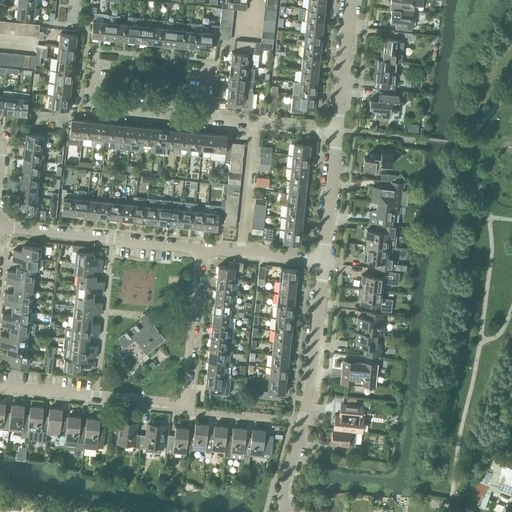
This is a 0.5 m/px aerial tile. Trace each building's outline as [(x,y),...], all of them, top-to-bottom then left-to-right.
[(325,0),(308,0),(308,9),(324,11),(325,0)] [(390,0),(390,9),(392,9),(414,11),(414,4),(422,5),(422,0),(390,0)] [(33,20),(34,7),(18,5),(16,18),(33,20)] [(324,11),(308,9),(306,21),(323,23),(324,11)] [(414,11),(392,9),(390,23),(396,24),(395,29),(412,31),(414,11)] [(108,14),(91,12),(91,21),(93,21),(91,37),(104,39),(106,20),(107,20),(108,15),(107,15),(108,14)] [(107,20),(106,20),(104,39),(115,40),(117,23),(119,23),(120,15),(115,15),(108,15),(107,20)] [(132,16),(127,16),(126,24),(119,23),(117,23),(115,40),(128,41),(129,24),(131,24),(132,16)] [(143,17),(132,16),(131,24),(129,24),(128,41),(140,42),(141,25),(143,26),(143,17)] [(143,26),(141,25),(140,42),(152,44),(153,27),(155,27),(155,19),(151,18),(151,26),(143,26)] [(155,27),(153,27),(152,44),(164,45),(165,28),(167,28),(168,22),(167,22),(167,20),(163,20),(162,28),(155,27)] [(175,23),(168,22),(167,28),(165,28),(164,45),(175,46),(177,29),(179,29),(179,21),(175,21),(175,23)] [(323,23),(306,21),(305,33),(322,35),(323,23)] [(177,29),(175,46),(187,47),(189,30),(191,31),(192,23),(187,22),(186,30),(179,29),(177,29)] [(203,24),(192,23),(191,31),(189,30),(187,47),(199,49),(201,32),(203,32),(203,24)] [(219,33),(219,26),(211,25),(210,33),(203,32),(201,32),(199,49),(211,50),(212,41),(218,41),(218,39),(219,33)] [(383,38),(381,60),(398,62),(403,63),(405,41),(412,42),(413,34),(395,32),(394,39),(383,38)] [(298,39),(298,45),(320,47),(322,35),(305,33),(304,40),(298,39)] [(76,36),(60,34),(58,47),(75,49),(76,36)] [(320,47),(304,45),(303,58),(319,60),(320,47)] [(74,61),(75,49),(58,47),(57,59),(74,61)] [(252,54),(247,54),(241,53),(236,52),(231,52),(230,64),(247,66),(247,68),(254,68),(255,64),(252,64),(253,61),(251,60),(252,54)] [(319,60),(303,58),(301,70),(318,72),(319,60)] [(74,61),(57,59),(56,71),(72,73),(74,61)] [(398,62),(381,60),(376,59),(374,81),(381,82),(389,83),(396,83),(398,62)] [(230,64),(229,76),(245,78),(245,80),(253,80),(254,77),(246,76),(247,68),(247,66),(230,64)] [(318,72),(301,70),(300,82),(317,84),(318,72)] [(72,73),(56,71),(54,84),(71,86),(72,73)] [(229,76),(228,88),(244,90),(244,92),(252,93),(252,89),(244,88),(245,80),(245,78),(229,76)] [(317,84),(300,82),(295,82),(293,94),(315,97),(317,84)] [(71,86),(54,84),(53,96),(69,98),(71,86)] [(244,90),(228,88),(226,100),(236,101),(235,107),(250,109),(252,93),(244,92),(244,90)] [(400,93),(379,91),(378,101),(370,100),(369,109),(375,112),(375,115),(391,117),(394,110),(397,109),(397,108),(401,108),(402,102),(399,100),(400,93)] [(16,98),(14,115),(26,116),(29,93),(16,92),(16,98)] [(277,92),(271,92),(268,111),(275,111),(277,92)] [(293,94),(292,94),(291,111),(303,113),(304,108),(314,109),(315,97),(293,94)] [(53,96),(49,96),(47,108),(68,110),(69,98),(53,96)] [(1,113),(14,115),(16,98),(3,97),(1,113)] [(82,137),(83,121),(71,119),(70,136),(68,135),(67,144),(71,144),(72,136),(79,137),(82,137)] [(93,138),(95,122),(83,121),(82,137),(79,137),(79,144),(83,145),(84,137),(92,138),(93,138)] [(106,140),(107,123),(95,122),(93,138),(92,138),(91,146),(95,146),(96,139),(103,139),(106,140)] [(117,141),(119,125),(107,123),(106,140),(103,139),(103,147),(107,147),(108,140),(115,141),(117,141)] [(129,142),(131,126),(119,125),(117,141),(115,141),(115,148),(127,149),(127,142),(129,142)] [(143,127),(131,126),(129,142),(127,142),(127,149),(138,150),(139,143),(141,144),(143,127)] [(153,145),(155,128),(143,127),(141,144),(139,143),(138,150),(142,151),(143,144),(151,145),(153,145)] [(167,130),(155,128),(153,145),(151,145),(151,152),(163,154),(163,146),(165,146),(167,130)] [(177,147),(179,131),(167,130),(165,146),(163,146),(163,154),(167,154),(168,146),(175,147),(177,147)] [(189,149),(191,132),(179,131),(177,147),(175,147),(175,155),(178,155),(179,148),(187,149),(189,149)] [(201,150),(203,133),(191,132),(189,149),(187,149),(186,156),(190,157),(191,149),(199,150),(201,150)] [(213,151),(215,135),(203,133),(201,150),(199,150),(198,158),(202,158),(203,150),(210,151),(213,151)] [(26,134),(25,146),(41,148),(43,135),(26,134)] [(226,145),(227,136),(215,135),(213,151),(210,151),(210,159),(214,159),(215,152),(223,152),(222,160),(230,161),(231,155),(232,149),(232,146),(226,145)] [(292,156),(309,158),(310,145),(294,143),(292,156)] [(25,146),(24,158),(40,160),(41,148),(25,146)] [(259,152),(258,163),(270,165),(271,153),(259,152)] [(364,158),(363,170),(375,171),(375,168),(386,170),(387,165),(391,165),(393,153),(381,152),(380,155),(370,153),(369,158),(364,158)] [(309,158),(292,156),(291,168),(308,170),(309,158)] [(24,158),(22,171),(42,173),(43,160),(40,160),(24,158)] [(308,170),(291,168),(290,181),(306,183),(308,170)] [(22,171),(21,183),(37,185),(39,173),(22,171)] [(127,173),(115,171),(114,179),(126,180),(127,173)] [(394,179),(394,182),(404,183),(404,178),(400,174),(394,179)] [(306,183),(290,181),(288,193),(305,194),(306,183)] [(372,186),(371,202),(377,202),(401,205),(406,205),(408,190),(404,190),(405,183),(404,183),(394,182),(391,181),(390,188),(372,186)] [(21,183),(20,195),(36,197),(37,185),(21,183)] [(66,189),(62,188),(61,197),(63,197),(61,214),(74,215),(76,198),(78,198),(78,190),(74,190),(74,192),(66,191),(66,189)] [(89,191),(78,190),(78,198),(76,198),(74,215),(86,216),(87,199),(90,200),(90,192),(89,192),(89,191)] [(90,200),(87,199),(86,216),(98,217),(99,201),(101,201),(102,193),(98,192),(97,200),(90,200)] [(305,194),(288,193),(285,192),(284,205),(287,205),(304,207),(305,194)] [(114,194),(110,193),(109,202),(101,201),(99,201),(98,217),(109,219),(111,202),(114,202),(114,195),(114,194)] [(111,202),(109,219),(121,220),(123,203),(126,203),(126,195),(122,195),(121,196),(114,195),(114,202),(111,202)] [(39,198),(20,196),(18,208),(25,209),(24,216),(45,218),(45,211),(38,210),(39,198)] [(123,203),(121,220),(134,221),(135,204),(138,205),(138,196),(133,196),(133,204),(126,203),(123,203)] [(150,198),(138,196),(138,205),(135,204),(134,221),(145,222),(147,206),(150,206),(150,198)] [(161,199),(150,198),(150,206),(147,206),(145,222),(157,224),(159,207),(162,207),(162,200),(161,200),(161,199)] [(58,200),(52,199),(50,218),(56,218),(58,200)] [(174,201),(162,200),(162,207),(159,207),(157,224),(169,225),(171,208),(174,209),(174,201)] [(185,201),(174,200),(174,201),(174,209),(171,208),(169,225),(181,226),(183,210),(185,210),(185,201)] [(198,204),(186,202),(185,210),(183,210),(181,226),(193,227),(195,211),(198,211),(198,204)] [(401,205),(377,202),(376,208),(369,211),(368,216),(376,217),(375,223),(392,225),(394,213),(400,213),(401,205)] [(195,211),(193,227),(205,229),(207,212),(210,212),(210,205),(205,204),(205,212),(198,211),(195,211)] [(266,206),(254,204),(253,216),(265,217),(266,206)] [(207,212),(205,229),(217,230),(218,221),(224,221),(224,219),(225,213),(225,207),(226,206),(210,205),(210,212),(207,212)] [(304,207),(287,205),(286,217),(302,219),(304,207)] [(265,217),(253,216),(251,228),(263,229),(265,217)] [(302,219),(286,217),(284,229),(301,231),(302,219)] [(374,231),(366,230),(366,238),(367,238),(366,245),(388,247),(395,247),(397,226),(392,225),(375,223),(374,231)] [(272,241),(273,228),(265,227),(263,240),(272,241)] [(301,231),(284,229),(283,243),(300,245),(301,231)] [(76,252),(75,262),(102,265),(102,259),(94,258),(94,253),(86,252),(86,247),(73,245),(72,251),(76,252)] [(388,247),(366,245),(365,252),(364,252),(363,260),(376,261),(375,268),(392,270),(394,257),(387,256),(388,247)] [(14,250),(13,256),(40,259),(40,256),(44,256),(46,255),(47,247),(41,246),(40,248),(23,246),(22,251),(14,250)] [(21,263),(21,268),(35,269),(35,270),(39,270),(40,259),(13,256),(12,262),(21,263)] [(101,271),(102,265),(75,262),(74,273),(78,274),(92,275),(92,270),(101,271)] [(243,271),(244,263),(228,262),(228,267),(218,266),(217,278),(234,280),(233,283),(241,283),(241,280),(234,278),(235,270),(243,271)] [(7,271),(7,277),(34,280),(35,270),(35,269),(21,268),(17,267),(16,272),(7,271)] [(297,270),(281,268),(279,281),(296,282),(297,270)] [(395,272),(378,270),(378,276),(362,274),(361,281),(363,282),(362,288),(381,290),(382,283),(394,284),(395,272)] [(92,275),(78,274),(77,284),(103,287),(104,281),(95,280),(96,275),(92,275)] [(15,284),(14,289),(32,290),(34,280),(7,277),(6,283),(15,284)] [(234,280),(217,278),(216,290),(232,292),(232,295),(239,295),(240,292),(233,291),(233,283),(234,280)] [(296,282),(279,281),(278,293),(295,295),(296,282)] [(103,287),(77,284),(76,295),(93,297),(94,292),(103,293),(103,287)] [(381,290),(362,288),(361,288),(360,302),(375,304),(374,310),(391,312),(392,299),(380,298),(381,290)] [(5,293),(4,298),(31,301),(32,290),(14,289),(14,294),(5,293)] [(232,292),(216,290),(214,302),(231,304),(231,306),(238,306),(239,304),(231,303),(232,295),(232,292)] [(295,295),(278,293),(277,305),(293,307),(295,295)] [(93,297),(76,295),(74,305),(101,308),(102,303),(93,302),(93,297)] [(12,306),(12,310),(30,312),(31,301),(4,298),(4,305),(12,306)] [(231,304),(214,302),(213,314),(230,316),(230,318),(237,318),(237,316),(230,315),(231,306),(231,304)] [(101,308),(74,305),(73,316),(91,318),(92,314),(100,315),(101,308)] [(294,307),(293,307),(277,305),(276,317),(292,319),(294,307)] [(3,314),(2,320),(29,322),(30,312),(12,310),(11,315),(3,314)] [(141,320),(118,339),(126,348),(135,341),(146,355),(165,340),(154,326),(159,322),(151,312),(147,315),(146,315),(144,314),(139,318),(141,319),(141,320)] [(383,313),(369,312),(369,318),(357,317),(356,326),(362,327),(361,332),(377,335),(382,335),(383,326),(378,325),(378,320),(382,320),(383,313)] [(230,316),(213,314),(212,326),(229,328),(228,331),(233,331),(235,331),(236,328),(229,326),(230,318),(230,316)] [(91,318),(73,316),(72,327),(99,330),(99,324),(91,323),(91,318)] [(292,319),(276,317),(274,330),(291,332),(292,319)] [(10,327),(10,331),(28,333),(29,322),(2,320),(1,326),(10,327)] [(65,326),(64,337),(89,340),(89,335),(98,336),(99,330),(65,326)] [(229,328),(212,326),(210,338),(227,340),(227,342),(234,343),(234,340),(232,339),(233,331),(228,331),(229,328)] [(291,332),(274,330),(273,342),(290,344),(291,332)] [(0,336),(0,339),(0,341),(27,344),(28,333),(10,331),(9,337),(0,336)] [(377,335),(361,332),(356,332),(355,341),(359,342),(358,348),(364,348),(363,355),(381,357),(382,349),(379,349),(380,343),(376,343),(377,335)] [(64,337),(63,348),(96,352),(97,346),(88,345),(89,340),(64,337)] [(227,340),(210,338),(209,349),(226,351),(226,354),(230,354),(231,354),(233,354),(233,350),(226,349),(227,342),(227,340)] [(0,347),(8,349),(8,353),(26,355),(27,344),(0,341),(0,347)] [(290,344),(273,342),(272,355),(288,356),(290,344)] [(63,348),(62,358),(65,359),(69,359),(87,361),(87,357),(96,358),(96,352),(63,348)] [(226,351),(209,349),(208,362),(225,363),(224,366),(232,366),(232,362),(229,362),(230,354),(226,354),(226,351)] [(26,355),(8,353),(3,352),(2,358),(11,359),(10,364),(28,366),(30,355),(26,355)] [(288,356),(272,355),(271,367),(287,369),(288,356)] [(91,362),(87,361),(69,359),(65,359),(63,370),(81,372),(82,367),(91,368),(91,362)] [(377,363),(343,360),(341,382),(375,386),(377,363)] [(225,363),(208,362),(207,374),(223,376),(223,378),(230,378),(231,374),(224,373),(224,366),(225,363)] [(287,369),(271,367),(270,373),(263,373),(262,378),(269,379),(286,381),(287,369)] [(209,387),(208,392),(229,395),(230,387),(230,378),(223,378),(223,376),(207,374),(205,386),(209,387)] [(286,381),(269,379),(268,392),(263,391),(262,398),(280,400),(280,393),(285,394),(286,381)] [(5,403),(0,402),(0,435),(8,436),(9,430),(10,417),(4,416),(5,403)] [(27,438),(29,419),(23,418),(24,405),(11,404),(10,417),(9,430),(22,432),(21,437),(27,438)] [(363,407),(337,404),(334,430),(362,433),(364,418),(362,418),(363,407)] [(43,407),(30,406),(27,440),(46,442),(47,434),(48,421),(42,420),(43,407)] [(65,442),(67,423),(61,422),(62,409),(49,408),(48,421),(47,434),(60,435),(60,441),(65,442)] [(84,444),(85,430),(79,430),(81,417),(68,416),(67,423),(65,442),(84,444)] [(98,432),(100,419),(87,418),(85,430),(84,444),(84,446),(97,448),(97,447),(103,448),(105,432),(98,432)] [(139,448),(141,435),(135,434),(136,423),(118,421),(117,429),(120,429),(118,443),(134,445),(133,447),(139,448)] [(194,436),(188,435),(187,449),(205,450),(207,437),(208,424),(195,423),(194,436)] [(148,424),(147,435),(141,435),(139,448),(146,448),(146,446),(162,448),(163,433),(165,434),(166,426),(148,424)] [(227,426),(214,425),(213,438),(207,437),(206,451),(205,450),(204,457),(210,458),(211,451),(223,452),(224,452),(227,426)] [(189,428),(176,427),(174,440),(168,439),(166,452),(186,454),(187,449),(188,435),(189,428)] [(232,440),(226,439),(225,452),(224,452),(223,452),(223,456),(229,456),(229,457),(243,458),(243,454),(244,454),(245,441),(246,428),(233,427),(232,440)] [(245,441),(244,454),(263,456),(265,430),(252,429),(251,442),(245,441)] [(349,432),(334,430),(332,445),(345,446),(344,452),(360,454),(361,447),(355,447),(356,432),(349,432)] [(500,438),(497,447),(503,450),(506,440),(500,438)] [(511,494),(511,473),(506,471),(498,490),(511,495),(511,494)]
